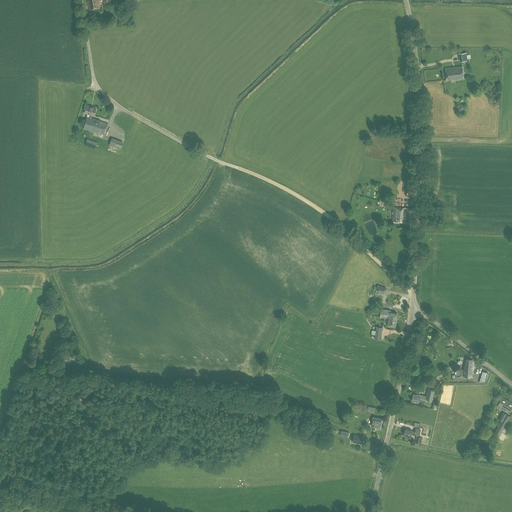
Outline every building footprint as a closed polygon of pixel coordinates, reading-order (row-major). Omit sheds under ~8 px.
[(87,0),(90,10),(101,7),(99,0),(87,0)] [(458,53),(460,62),(468,61),(467,52),(458,53)] [(445,68),(447,80),(464,78),(462,66),(445,68)] [(85,111),(84,113),(91,115),(90,118),(87,117),(84,128),(104,135),(107,123),(99,121),(99,120),(91,118),(92,115),(94,116),(96,108),(87,105),(85,105),(84,106),(84,109),(84,110),(85,111)] [(109,145),(121,150),(124,142),(112,138),(109,145)] [(86,145),(96,148),(98,143),(88,140),(86,145)] [(392,221),(407,222),(407,218),(414,218),(414,208),(393,207),(392,221)] [(376,291),(385,293),(386,288),(378,285),(376,291)] [(389,317),(396,318),(397,313),(390,312),(391,310),(381,309),(380,317),(388,318),(389,317)] [(387,325),(395,326),(396,318),(389,317),(388,318),(387,325)] [(375,339),(381,339),(383,327),(376,326),(376,331),(372,330),(371,334),(375,334),(375,339)] [(63,355),(63,365),(72,364),(72,355),(63,355)] [(456,374),(456,379),(472,377),(472,369),(470,369),(471,362),(472,362),(472,360),(466,359),(464,370),(462,369),(460,366),(456,366),(454,368),(454,372),(456,374)] [(482,371),(479,382),(485,382),(488,373),(482,371)] [(428,388),(425,399),(432,401),(435,389),(436,390),(436,386),(429,384),(428,388)] [(411,400),(418,402),(419,398),(422,399),(423,396),(417,394),(417,395),(413,394),(411,400)] [(506,409),(509,411),(511,404),(511,403),(502,398),(497,407),(505,411),(506,409)] [(494,433),(499,436),(510,417),(508,415),(503,412),(499,419),(500,420),(497,426),(498,427),(494,433)] [(371,426),(380,428),(382,419),(373,417),(371,426)] [(407,437),(410,438),(411,434),(419,436),(420,429),(416,428),(415,431),(405,429),(404,435),(407,436),(407,437)] [(353,442),(361,444),(363,437),(355,435),(353,442)] [(49,504),(52,510),(57,507),(53,498),(48,501),(49,504)]
